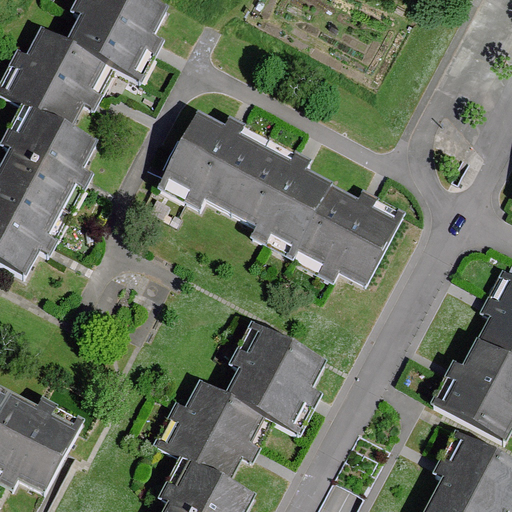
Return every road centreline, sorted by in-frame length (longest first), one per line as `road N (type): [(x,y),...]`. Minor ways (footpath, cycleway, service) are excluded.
road 1 (residential): [(301,511),(459,217)]
road 2 (residential): [(496,0),(421,143),(429,186),(446,209)]
